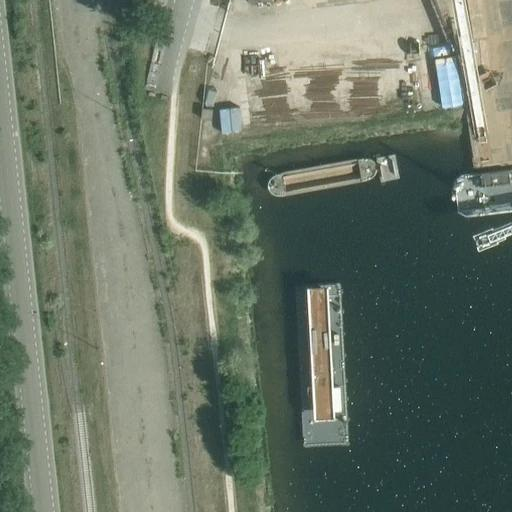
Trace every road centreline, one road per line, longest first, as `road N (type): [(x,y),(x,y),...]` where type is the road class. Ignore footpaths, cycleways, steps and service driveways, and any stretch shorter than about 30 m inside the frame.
road 1 (unclassified): [(130,511),(73,0)]
road 2 (unclassified): [(44,511),(0,98)]
